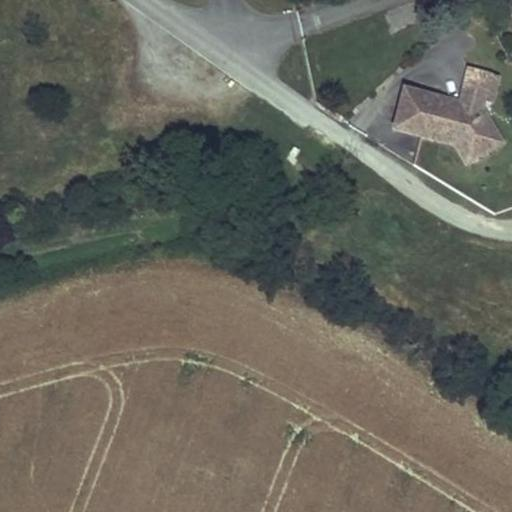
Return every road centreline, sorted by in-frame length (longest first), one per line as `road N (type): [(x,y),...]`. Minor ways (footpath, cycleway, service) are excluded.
road 1 (residential): [(215,49),(457,214),(487,228),(511,228)]
road 2 (track): [(0,257),(227,204)]
road 3 (unknown): [(353,144),(387,92),(428,61),(482,58)]
